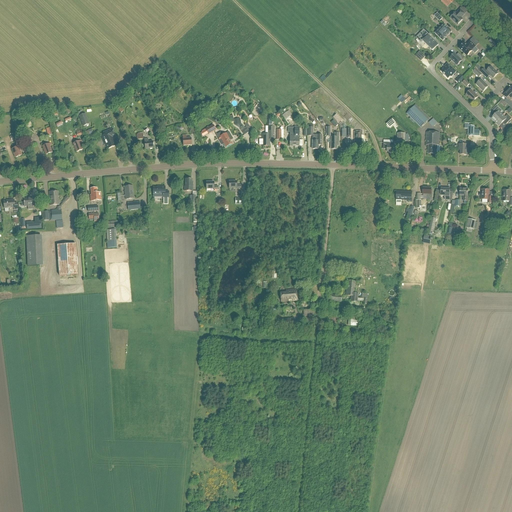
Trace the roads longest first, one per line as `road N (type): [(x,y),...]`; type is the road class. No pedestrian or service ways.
road 1 (tertiary): [(0,181),(246,163),(492,171)]
road 2 (track): [(380,166),(369,130),(233,0)]
road 3 (track): [(332,165),(318,297)]
road 4 (residential): [(476,114),(433,73),(470,22)]
